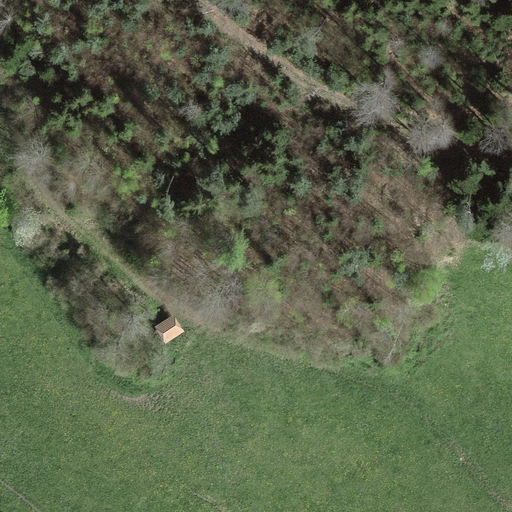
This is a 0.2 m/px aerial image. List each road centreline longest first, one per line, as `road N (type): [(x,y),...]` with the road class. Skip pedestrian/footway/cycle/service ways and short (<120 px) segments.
road 1 (track): [(0,115),(53,204),(149,296),(186,319),(390,392),(509,511)]
road 2 (track): [(194,0),(329,99),(440,141),(511,148)]
